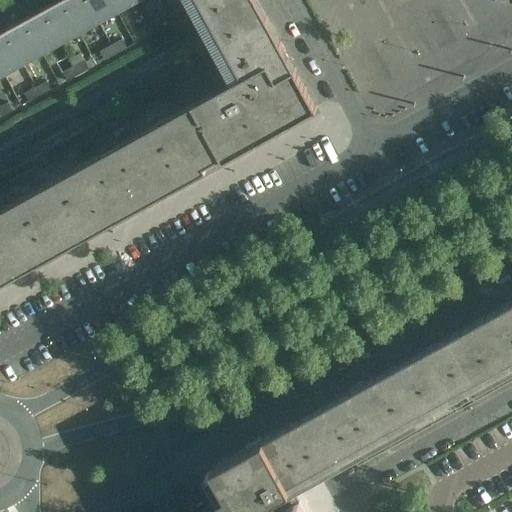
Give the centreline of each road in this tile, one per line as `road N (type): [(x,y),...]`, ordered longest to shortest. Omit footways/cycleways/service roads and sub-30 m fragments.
road 1 (secondary): [(511,142),(44,402),(0,405)]
road 2 (residential): [(0,353),(374,146)]
road 3 (secondary): [(164,412),(511,222)]
road 4 (residential): [(283,387),(511,261)]
road 5 (residential): [(291,0),(374,146)]
road 6 (residential): [(374,146),(511,71)]
road 7 (secondary): [(31,461),(51,444),(164,412)]
road 8 (residential): [(164,412),(179,429),(199,432),(283,387)]
